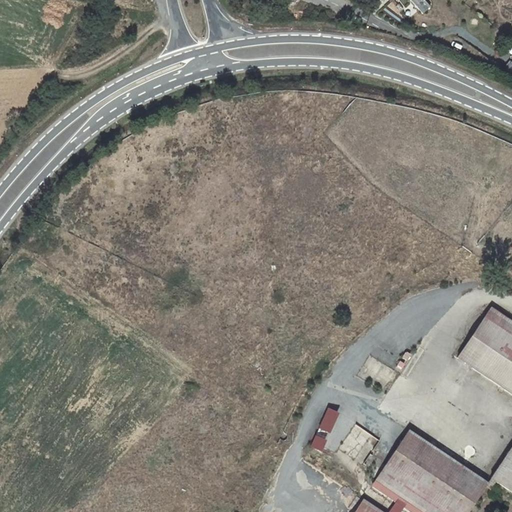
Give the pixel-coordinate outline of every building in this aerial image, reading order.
[(409,0),(424,12),(431,4),(426,0),(409,0)] [(511,321),(491,307),(458,358),(511,394),(511,321)] [(338,413),(328,408),(309,447),(320,452),(338,413)] [(339,448),(362,465),(380,441),(357,424),(339,448)] [(469,511),(486,486),(488,483),(409,431),(376,481),(422,511),(469,511)] [(511,446),(491,478),(496,482),(511,492),(511,446)] [(383,511),(364,498),(361,502),(374,511),(383,511)] [(373,511),(359,502),(351,511),(373,511)]
